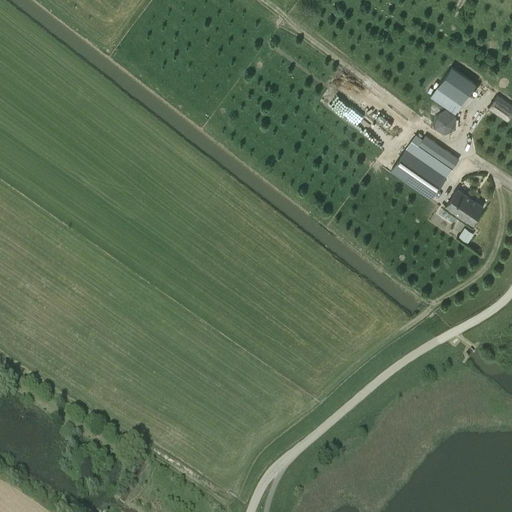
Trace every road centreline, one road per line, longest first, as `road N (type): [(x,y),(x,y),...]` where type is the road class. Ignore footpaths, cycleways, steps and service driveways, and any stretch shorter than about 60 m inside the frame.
road 1 (unclassified): [(285,459),(400,361),(511,291)]
road 2 (track): [(228,511),(0,355)]
